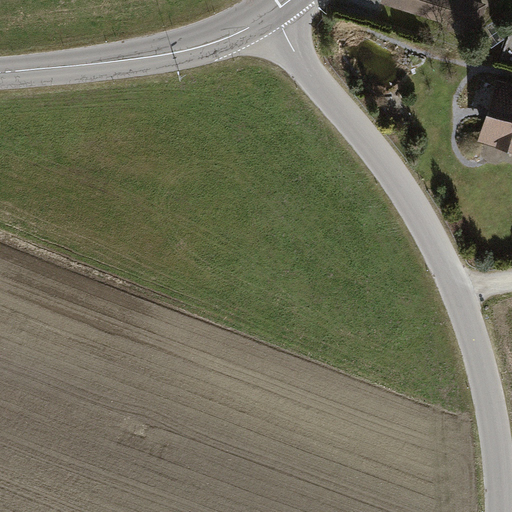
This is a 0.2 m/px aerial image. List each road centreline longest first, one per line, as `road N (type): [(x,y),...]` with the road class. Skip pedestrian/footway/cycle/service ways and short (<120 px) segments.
road 1 (tertiary): [(263,16),(411,198),(458,291)]
road 2 (tertiary): [(263,16),(174,52),(0,73)]
road 3 (tertiary): [(458,291),(488,387),(502,511)]
